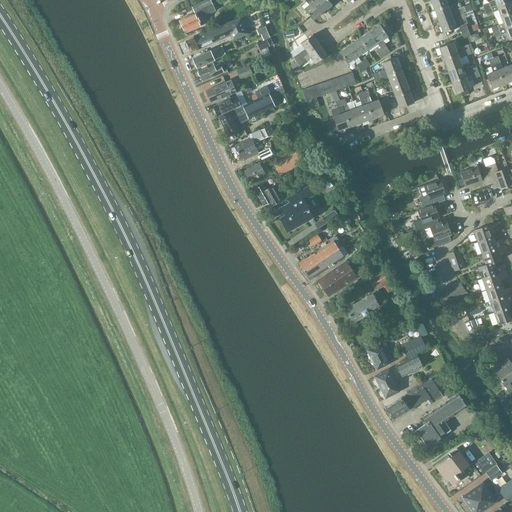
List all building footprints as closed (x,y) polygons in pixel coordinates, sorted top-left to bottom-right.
[(179,22),(182,27),(180,29),(182,32),(184,32),(185,33),(201,26),(198,19),(216,11),(210,0),(206,0),(192,6),(196,14),(179,22)] [(314,0),(313,1),(322,12),(332,4),(328,0),(314,0)] [(430,0),(434,10),(447,5),(445,0),(430,0)] [(511,0),(510,0),(494,0),(494,1),(489,3),(482,5),(484,10),(491,8),(511,0)] [(496,6),(501,17),(511,12),(511,4),(511,0),(496,6)] [(322,12),(313,1),(304,9),(313,20),(322,12)] [(450,12),(447,5),(434,10),(439,22),(465,12),(463,7),(450,12)] [(439,22),(443,33),(456,28),(454,22),(473,14),(471,9),(465,12),(439,22)] [(491,28),(493,33),(511,25),(511,12),(501,17),(503,24),(491,28)] [(185,42),(190,53),(230,36),(232,41),(233,41),(233,40),(248,34),(242,19),(241,18),(185,42)] [(382,40),(388,36),(380,24),(370,31),(377,43),(382,49),(386,46),(382,40)] [(468,30),(466,24),(459,27),(461,33),(468,30)] [(511,25),(493,33),(494,37),(506,33),(509,40),(511,38),(511,25)] [(461,33),(463,38),(470,36),(468,30),(461,33)] [(367,50),(377,43),(370,31),(360,38),(367,50)] [(320,45),(312,35),(307,38),(301,43),(305,49),(300,52),(303,57),(308,53),(320,45)] [(357,56),(367,50),(360,38),(350,45),(357,56)] [(439,48),(443,59),(457,54),(453,42),(439,48)] [(327,55),(320,45),(308,53),(303,57),(306,61),(311,57),(315,63),(327,55)] [(362,63),(357,56),(350,45),(339,52),(347,63),(353,59),(357,65),(362,63)] [(193,59),(197,68),(214,60),(225,55),(222,46),(210,51),(193,59)] [(382,49),(385,55),(390,52),(386,46),(382,49)] [(385,55),(382,49),(377,52),(381,58),(385,55)] [(293,57),(296,61),(303,57),(300,52),(293,57)] [(443,59),(447,70),(461,65),(457,54),(443,59)] [(303,57),(296,61),(300,66),(306,61),(303,57)] [(387,74),(401,69),(397,57),(382,62),(385,69),(379,72),(380,76),(387,74)] [(199,76),(201,77),(202,81),(227,70),(225,65),(225,64),(223,59),(198,70),(198,71),(198,73),(199,76)] [(362,63),(365,68),(370,65),(366,60),(362,63)] [(365,68),(362,63),(357,65),(361,71),(365,68)] [(495,64),(498,70),(503,84),(511,80),(511,74),(509,66),(502,68),(500,63),(495,64)] [(252,64),(240,69),(243,75),(255,70),(252,64)] [(503,84),(498,70),(495,64),(491,66),(493,72),(486,74),(492,89),(503,84)] [(461,65),(447,70),(451,82),(466,76),(471,74),(469,70),(464,72),(461,65)] [(391,85),(405,80),(401,69),(387,74),(380,76),(382,81),(389,79),(391,85)] [(352,72),(346,74),(350,86),(356,84),(352,72)] [(346,74),(341,76),(345,88),(350,86),(346,74)] [(471,74),(466,76),(451,82),(456,93),(470,88),(467,81),(473,79),(471,74)] [(341,76),(335,78),(339,90),(345,88),(341,76)] [(335,78),(330,80),(334,92),(339,90),(335,78)] [(330,80),(324,82),(328,93),(334,92),(330,80)] [(391,85),(395,96),(409,91),(405,80),(391,85)] [(206,91),(211,103),(236,92),(230,81),(206,91)] [(324,82),(318,84),(322,95),(328,93),(324,82)] [(318,84),(313,86),(317,97),(322,95),(318,84)] [(307,88),(311,99),(317,97),(313,86),(307,88)] [(269,93),(266,87),(255,92),(258,98),(269,93)] [(311,99),(307,88),(302,90),(305,101),(311,99)] [(409,91),(395,96),(400,108),(414,103),(409,91)] [(219,118),(228,137),(244,130),(241,123),(274,107),(268,94),(243,106),(243,107),(219,118)] [(235,108),(241,105),(237,97),(231,99),(213,107),(217,116),(235,108)] [(372,118),(384,114),(379,100),(372,102),(370,97),(365,98),(367,104),(372,118)] [(361,122),(372,118),(367,104),(365,98),(360,100),(362,106),(356,108),(361,122)] [(350,127),(361,122),(356,108),(349,111),(347,105),(342,107),(350,127)] [(342,107),(338,109),(331,111),(338,131),(350,127),(342,107)] [(270,125),(260,130),(264,138),(274,133),(270,125)] [(284,155),(271,163),(279,176),(289,170),(296,182),(315,170),(308,158),(304,161),(296,148),(307,142),(303,135),(280,149),(284,155)] [(234,146),(240,160),(248,157),(247,155),(257,150),(252,138),(234,146)] [(266,165),(262,167),(259,163),(244,171),(250,182),(269,171),(266,165)] [(485,166),(488,175),(488,174),(492,184),(491,184),(493,189),(499,187),(500,189),(511,184),(511,179),(509,171),(508,167),(498,171),(495,163),(485,166)] [(488,174),(488,175),(481,177),(477,167),(460,173),(465,187),(467,186),(470,192),(491,184),(492,184),(488,174)] [(328,174),(321,178),(324,183),(331,179),(328,174)] [(419,199),(422,208),(434,204),(445,201),(443,195),(445,194),(440,180),(423,186),(427,196),(419,199)] [(273,186),(266,190),(263,185),(254,190),(263,206),(268,203),(271,207),(281,201),(273,186)] [(283,207),(287,214),(280,219),(287,232),(288,232),(287,230),(294,226),(295,228),(313,218),(304,202),(314,196),(309,187),(289,199),(291,202),(282,208),(283,207)] [(416,232),(430,227),(438,224),(436,218),(439,218),(434,204),(422,208),(417,210),(420,220),(413,223),(416,232)] [(334,211),(314,224),(317,229),(338,216),(334,211)] [(430,227),(433,237),(425,240),(429,250),(451,242),(449,236),(451,235),(446,221),(438,224),(430,227)] [(473,231),(477,242),(493,237),(491,232),(500,229),(497,222),(473,231)] [(477,242),(481,254),(505,245),(503,239),(495,242),(493,237),(477,242)] [(299,264),(305,272),(339,249),(333,241),(299,264)] [(357,241),(349,247),(353,253),(361,248),(357,241)] [(481,254),(485,265),(494,262),(494,263),(501,260),(499,254),(507,252),(505,245),(481,254)] [(339,249),(305,272),(310,280),(344,257),(339,249)] [(447,254),(449,260),(461,256),(459,250),(447,254)] [(461,256),(449,260),(451,266),(463,261),(461,256)] [(318,280),(329,297),(329,296),(328,295),(335,290),(336,292),(357,277),(346,261),(318,280)] [(451,266),(453,272),(465,267),(463,261),(451,266)] [(478,267),(482,279),(506,271),(504,264),(495,267),(494,263),(494,262),(485,265),(478,267)] [(482,279),(486,290),(502,285),(500,280),(508,277),(506,271),(482,279)] [(453,285),(461,295),(466,292),(459,282),(453,285)] [(453,285),(448,289),(455,299),(461,295),(453,285)] [(486,290),(490,302),(511,293),(511,288),(511,287),(503,290),(502,285),(486,290)] [(455,299),(448,289),(443,292),(450,303),(455,299)] [(511,293),(490,302),(494,313),(509,307),(508,302),(511,300),(511,293)] [(345,310),(353,322),(368,314),(367,312),(379,306),(372,294),(345,310)] [(498,324),(511,319),(511,312),(511,313),(509,307),(494,313),(498,324)] [(415,326),(401,334),(406,343),(390,351),(396,364),(427,349),(415,326)] [(484,329),(472,334),(476,339),(486,335),(484,329)] [(377,370),(390,364),(380,344),(367,350),(377,370)] [(416,356),(396,366),(402,377),(422,367),(416,356)] [(508,358),(503,361),(511,374),(511,362),(511,363),(508,358)] [(511,380),(511,374),(503,361),(499,364),(502,369),(496,373),(509,393),(511,391),(511,387),(509,383),(511,380)] [(374,376),(385,399),(386,398),(400,392),(395,383),(400,381),(397,376),(393,378),(390,373),(394,371),(392,368),(389,370),(377,375),(374,376)] [(385,408),(393,420),(409,409),(408,408),(410,406),(413,410),(413,409),(429,398),(433,403),(443,396),(431,379),(416,387),(419,391),(407,399),(404,396),(402,398),(401,398),(385,408)] [(454,386),(444,393),(447,398),(457,391),(454,386)] [(414,432),(425,448),(440,438),(451,431),(445,421),(466,407),(463,401),(464,400),(463,398),(461,399),(458,394),(422,417),(423,418),(420,419),(424,425),(414,432)] [(438,466),(450,482),(456,478),(457,479),(458,478),(457,477),(464,472),(462,470),(468,465),(458,452),(452,456),(450,454),(437,464),(437,465),(448,456),(450,458),(438,466)] [(496,465),(486,473),(491,480),(502,473),(496,465)] [(511,479),(498,490),(506,501),(511,496),(511,479)] [(461,497),(468,507),(490,492),(483,482),(461,497)] [(468,507),(471,511),(481,511),(496,502),(490,492),(468,507)]
